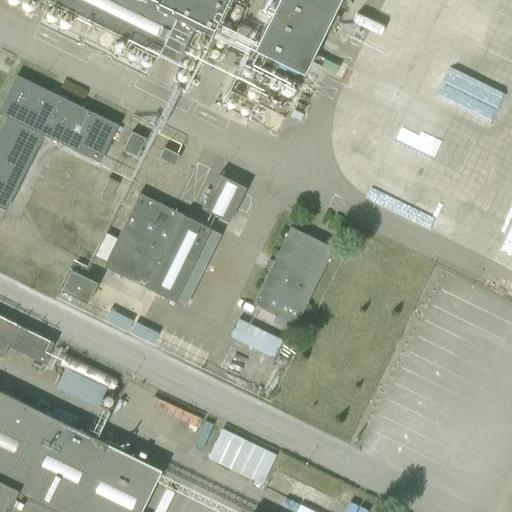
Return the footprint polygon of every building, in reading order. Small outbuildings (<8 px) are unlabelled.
[(213,36),(231,0),(49,0),(177,63),(195,27),(213,36)] [(278,0),(254,50),(304,75),(340,0),(278,0)] [(131,132),(122,150),(136,157),(145,139),(131,132)] [(158,158),(174,166),(179,155),(163,147),(158,158)] [(89,164),(79,159),(73,173),(82,178),(89,164)] [(219,174),(201,209),(229,223),(246,188),(219,174)] [(120,183),(111,179),(102,198),(110,202),(120,183)] [(139,193),(103,267),(175,302),(210,229),(139,193)] [(252,304),(296,325),(333,248),(290,227),(273,261),(268,259),(264,268),(269,270),(252,304)] [(108,253),(117,234),(109,230),(100,249),(108,253)] [(65,293),(92,305),(102,284),(75,272),(65,293)] [(110,308),(105,319),(128,330),(133,320),(133,319),(110,308)] [(52,347),(54,342),(18,324),(0,315),(0,341),(7,345),(44,363),(52,347)] [(278,354),(285,333),(239,317),(232,338),(278,354)] [(136,321),(131,331),(153,342),(158,332),(159,331),(136,320),(136,321)] [(64,367),(59,387),(103,399),(109,378),(64,367)] [(0,511),(141,511),(162,471),(0,391),(0,511)] [(223,425),(210,457),(266,480),(279,448),(223,425)]
